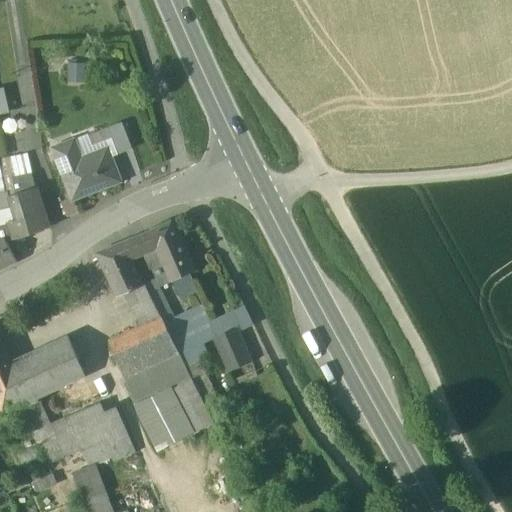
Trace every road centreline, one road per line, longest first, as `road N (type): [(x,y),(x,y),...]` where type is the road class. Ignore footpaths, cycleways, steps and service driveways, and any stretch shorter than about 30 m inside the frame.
road 1 (track): [(499,511),(303,136),(212,0)]
road 2 (track): [(129,0),(190,186),(283,365),(375,511)]
road 3 (secondary): [(246,163),(437,511)]
road 4 (residential): [(246,163),(115,220),(0,297)]
road 5 (track): [(262,194),(319,179),(511,168)]
road 6 (secondary): [(171,0),(246,163)]
